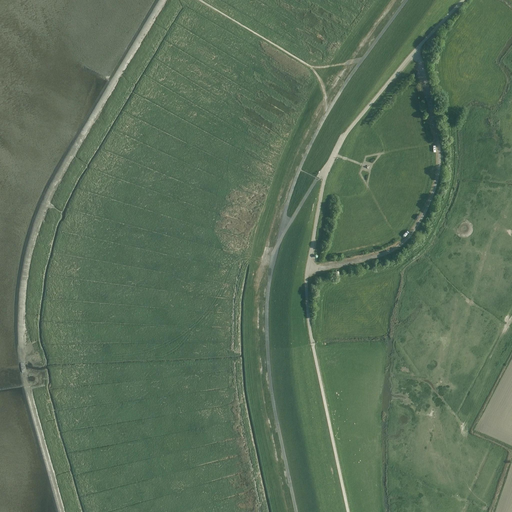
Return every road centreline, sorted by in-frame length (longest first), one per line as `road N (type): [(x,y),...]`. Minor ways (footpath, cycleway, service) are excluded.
road 1 (unclassified): [(308,270),(327,169),(349,127),(464,0)]
road 2 (track): [(279,235),(266,338),(295,511)]
road 3 (track): [(407,0),(326,114),(279,235)]
road 4 (track): [(349,511),(313,347),(308,270)]
road 5 (track): [(363,60),(311,66),(199,0)]
